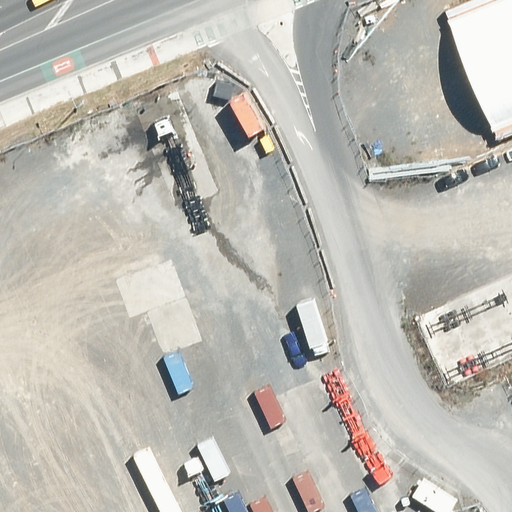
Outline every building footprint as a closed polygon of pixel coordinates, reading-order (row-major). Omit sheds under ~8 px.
[(483,16),(464,24),(477,55),(493,48),(504,75),(511,71),(511,0),(502,0),(480,9),(483,16)] [(442,91),(415,103),(427,129),(453,117),(442,91)] [(272,297),(297,288),(283,247),(318,234),(280,130),(241,144),(245,153),(216,164),(224,186),(202,194),(221,245),(236,240),(253,288),(267,283),(272,297)] [(117,276),(134,327),(160,318),(156,306),(187,295),(174,257),(117,276)] [(511,273),(418,312),(448,384),(511,357),(511,273)] [(337,316),(348,341),(418,312),(408,287),(337,316)] [(160,320),(157,322),(170,356),(204,343),(191,309),(160,320)]
